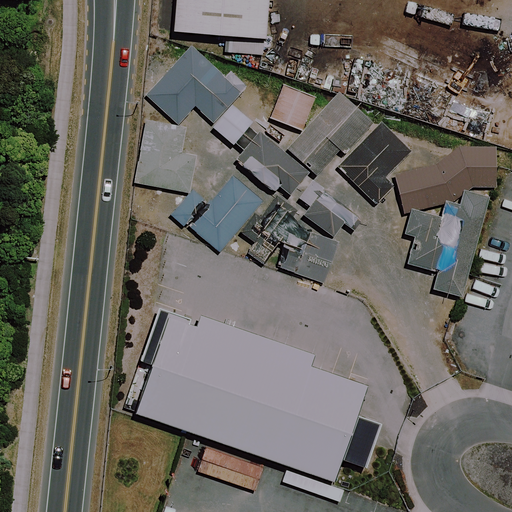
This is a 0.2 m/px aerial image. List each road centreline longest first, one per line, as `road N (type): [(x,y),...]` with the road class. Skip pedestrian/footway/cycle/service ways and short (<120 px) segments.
road 1 (trunk): [(64,511),(109,0)]
road 2 (unclassified): [(476,511),(446,491),(440,441),(456,425),(511,425)]
